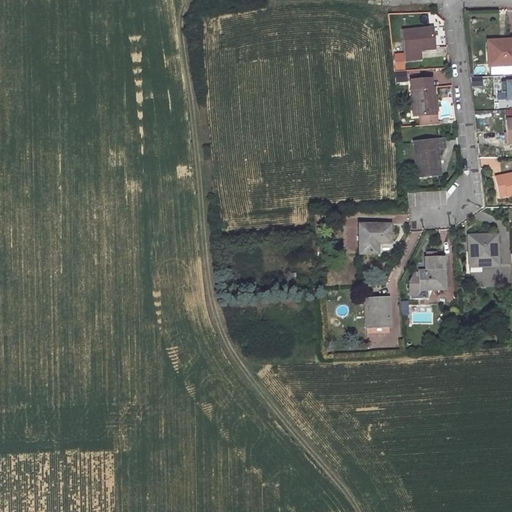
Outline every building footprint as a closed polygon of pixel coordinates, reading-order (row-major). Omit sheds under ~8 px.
[(435,25),(406,27),(408,57),(425,56),(424,46),(437,44),(435,25)] [(511,37),(492,38),(493,62),(511,62),(511,37)] [(401,53),(392,54),(393,71),(402,70),(401,53)] [(431,75),(415,76),(419,109),(439,107),(437,83),(432,83),(431,75)] [(449,134),(420,136),(424,172),(446,170),(443,144),(450,143),(449,134)] [(502,195),(511,192),(511,172),(498,175),(502,195)] [(397,220),(366,220),(366,249),(383,248),(383,237),(397,237),(397,220)] [(496,234),(467,236),(469,266),(498,264),(496,234)] [(419,292),(445,290),(443,258),(424,259),(425,272),(419,272),(419,275),(415,275),(410,283),(410,296),(413,296),(419,292)] [(396,295),(371,297),(370,303),(374,303),(374,326),(398,325),(396,295)]
